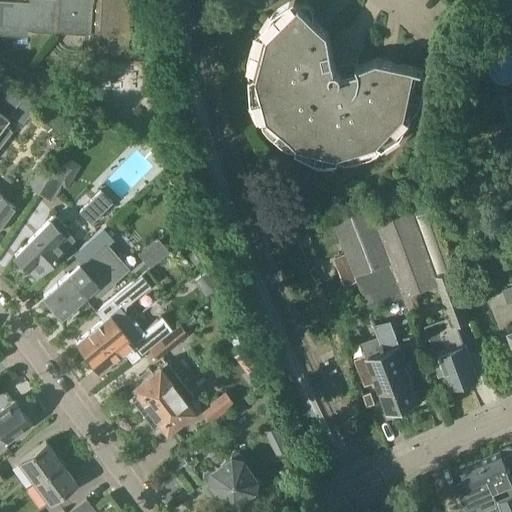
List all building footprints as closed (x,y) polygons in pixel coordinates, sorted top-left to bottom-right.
[(0,0),(0,31),(26,33),(27,28),(88,31),(88,41),(97,42),(96,53),(126,54),(129,0),(0,0)] [(338,68),(336,68),(329,31),(297,0),(292,0),(274,12),(262,31),(265,35),(255,74),(250,76),(252,98),(262,118),(267,117),(296,145),(295,150),(316,160),(338,161),(340,156),(379,144),(383,147),(401,134),(413,115),(409,111),(419,67),(378,58),(359,64),(358,64),(352,63),(344,65),(341,70),(340,69),(339,68),(338,68)] [(0,124),(5,118),(20,97),(0,82),(0,124)] [(49,131),(56,122),(44,112),(37,122),(49,131)] [(5,119),(5,118),(0,124),(0,224),(15,204),(0,193),(0,144),(9,132),(0,125),(5,119)] [(52,171),(51,171),(39,164),(27,187),(39,194),(52,171)] [(64,178),(52,171),(39,194),(51,201),(64,178)] [(101,189),(79,211),(91,223),(112,201),(101,189)] [(452,324),(455,323),(467,319),(448,270),(453,268),(435,222),(435,202),(376,224),(368,204),(333,218),(334,221),(339,235),(346,253),(356,279),(367,309),(403,296),(415,291),(436,283),(449,316),(452,324)] [(25,267),(26,266),(36,275),(74,238),(65,229),(67,227),(55,215),(15,255),(16,256),(15,257),(25,267)] [(73,253),(83,264),(70,275),(68,273),(43,295),(62,315),(86,293),(84,290),(89,285),(96,293),(99,293),(111,283),(112,280),(116,276),(125,287),(133,280),(124,268),(125,268),(105,246),(114,239),(103,227),(73,253)] [(202,261),(211,253),(203,242),(193,250),(202,261)] [(346,253),(337,256),(347,282),(356,279),(346,253)] [(210,270),(202,276),(213,291),(221,286),(210,270)] [(133,280),(125,287),(95,311),(96,312),(99,309),(106,317),(76,342),(87,356),(131,320),(119,306),(123,303),(125,305),(150,285),(141,274),(133,280)] [(415,291),(403,296),(410,314),(421,310),(415,291)] [(142,333),(131,320),(87,356),(98,369),(132,340),(140,350),(171,324),(164,315),(142,333)] [(452,324),(449,316),(422,326),(433,354),(430,355),(438,376),(447,373),(452,386),(477,377),(465,344),(463,344),(455,323),(452,324)] [(238,319),(232,322),(242,344),(247,341),(248,341),(238,319)] [(389,320),(373,324),(378,337),(405,404),(410,405),(416,403),(418,399),(420,398),(400,344),(399,344),(398,344),(389,320)] [(158,359),(188,333),(180,323),(149,349),(158,359)] [(418,332),(404,337),(411,357),(425,352),(418,332)] [(378,337),(377,337),(377,336),(362,342),(368,356),(357,360),(365,383),(376,379),(388,410),(389,410),(394,411),(400,409),(402,405),(405,404),(378,337)] [(142,414),(183,382),(166,361),(132,386),(139,396),(132,400),(142,414)] [(183,382),(142,414),(152,427),(159,422),(166,431),(200,405),(183,382)] [(210,420),(233,404),(224,393),(202,410),(210,420)] [(0,411),(0,448),(32,423),(15,400),(0,411)] [(33,481),(60,462),(45,441),(18,461),(33,481)] [(479,457),(499,503),(502,511),(511,511),(511,501),(510,497),(511,495),(511,476),(507,463),(511,461),(511,446),(507,446),(492,452),(491,452),(479,457)] [(211,470),(207,470),(202,473),(202,476),(204,479),(208,480),(222,500),(222,505),(224,508),(228,509),(232,506),(232,503),(251,489),(255,490),(260,487),(261,483),(257,479),(253,478),(240,459),(240,456),(237,451),(234,450),(229,454),(229,458),(211,470)] [(174,469),(184,461),(178,453),(169,460),(174,469)] [(499,503),(479,457),(461,466),(466,479),(457,483),(469,511),(477,511),(486,508),(499,503)] [(75,482),(60,462),(33,481),(48,502),(75,482)] [(295,487),(296,486),(291,475),(277,480),(281,491),(295,487)] [(95,511),(85,498),(66,511),(95,511)]
